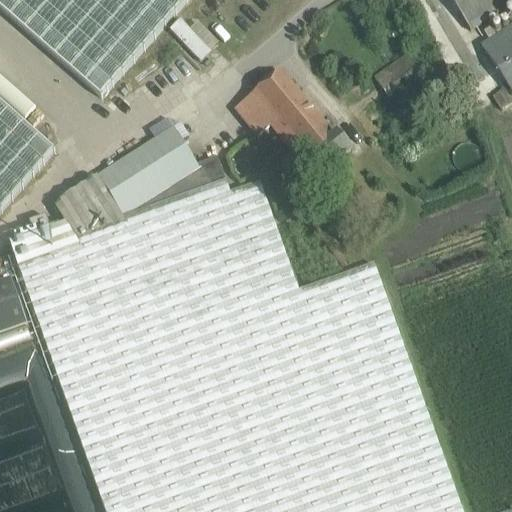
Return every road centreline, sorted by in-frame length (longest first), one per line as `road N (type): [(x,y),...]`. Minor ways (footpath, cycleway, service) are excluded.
road 1 (unclassified): [(37,204),(263,52),(322,0)]
road 2 (unknown): [(111,154),(0,39)]
